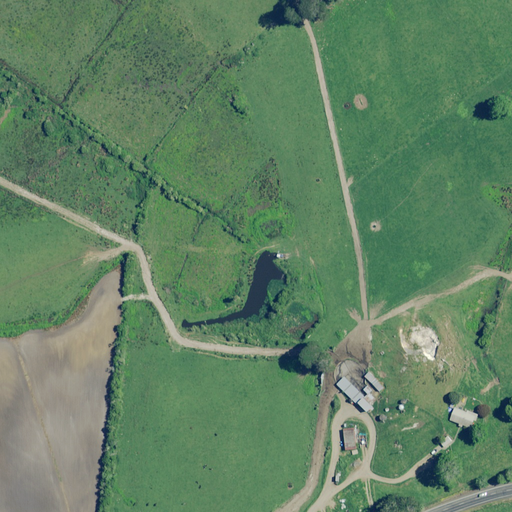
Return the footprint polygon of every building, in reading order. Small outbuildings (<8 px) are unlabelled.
[(383,388),(370,372),(365,376),(379,392),(383,388)] [(344,393),(352,385),(344,378),(337,385),(344,393)] [(352,400),(360,393),(352,385),(344,393),(352,400)] [(360,393),(352,400),(357,405),(359,404),(368,413),(373,407),(370,405),(375,400),(369,394),(365,398),(360,393)] [(469,414),(455,409),(450,421),(472,429),(475,421),(476,422),(479,416),(470,413),(469,414)] [(356,450),(354,429),(344,430),(346,451),(356,450)] [(452,442),(448,437),(441,443),(445,448),(452,442)]
